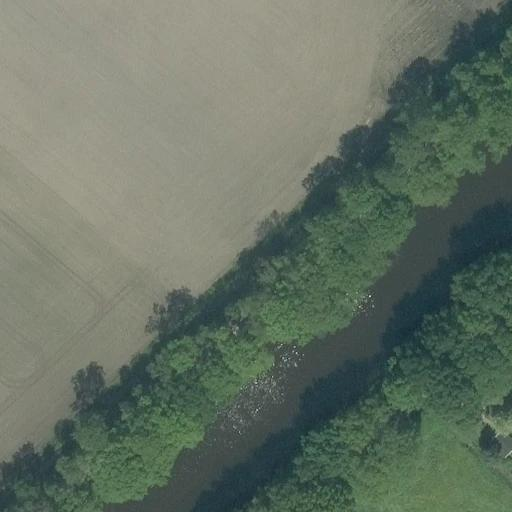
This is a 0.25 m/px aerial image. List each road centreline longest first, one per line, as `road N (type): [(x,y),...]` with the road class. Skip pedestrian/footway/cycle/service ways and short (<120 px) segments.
road 1 (track): [(511,71),(51,511)]
road 2 (unclassified): [(293,511),(511,305)]
